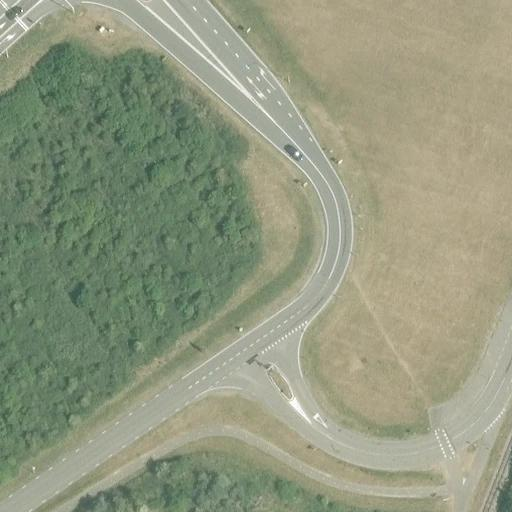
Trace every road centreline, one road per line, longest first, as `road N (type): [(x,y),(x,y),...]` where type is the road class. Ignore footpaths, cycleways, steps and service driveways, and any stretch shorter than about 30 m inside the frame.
road 1 (tertiary): [(261,337),(324,286),(337,257),(334,201),(317,172),(191,39)]
road 2 (tertiary): [(8,511),(236,354)]
road 3 (tertiary): [(314,429),(371,455),(443,444),(483,412),(511,356)]
